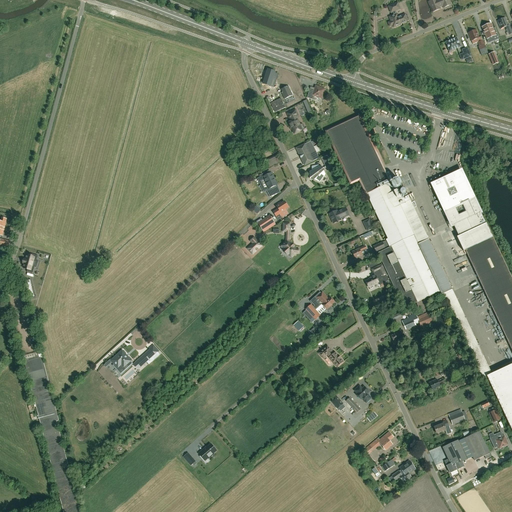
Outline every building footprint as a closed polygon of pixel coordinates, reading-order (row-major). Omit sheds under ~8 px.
[(442,6),(442,8),(451,4),(449,0),(436,0),(437,0),(436,0),(432,0),(428,2),(432,12),(440,9),(440,7),(442,6)] [(405,15),(398,17),(397,14),(396,11),(400,10),(398,3),(388,7),(391,13),(393,12),(394,16),(389,17),(391,22),(390,22),(392,26),(393,26),(393,28),(399,26),(399,25),(399,26),(399,25),(408,21),(405,15)] [(509,36),(511,34),(511,30),(510,25),(509,25),(505,17),(497,21),(500,29),(506,27),(506,29),(505,29),(507,33),(508,33),(509,36)] [(482,27),(487,41),(491,40),(492,42),(494,41),(493,36),(497,34),(499,38),(499,39),(495,29),(494,30),(493,29),(491,24),(482,27)] [(468,33),(471,41),(472,45),(478,43),(479,46),(484,44),(481,37),(479,38),(476,30),(468,33)] [(445,43),(449,52),(460,47),(456,38),(445,43)] [(462,50),(463,54),(460,55),(462,60),(471,57),(467,48),(462,50)] [(493,65),(498,63),(494,52),(489,55),(493,65)] [(273,81),(273,80),(274,80),(276,76),(274,76),(275,72),(268,70),(265,78),(266,78),(264,84),(268,85),(270,80),(273,81)] [(311,87),(307,98),(314,100),(315,96),(322,99),(325,89),(316,86),(315,88),(311,87)] [(284,100),(292,96),(288,87),(282,90),(283,93),(282,94),(284,100)] [(309,113),(313,111),(308,100),(304,102),(309,113)] [(294,134),(302,130),(297,119),(296,119),(295,117),(298,116),(295,110),(287,114),(290,120),(291,121),(288,123),(290,128),(291,127),(294,134)] [(433,185),(446,212),(450,221),(452,221),(457,232),(455,233),(456,236),(458,240),(462,247),(463,250),(465,249),(484,291),(511,349),(511,364),(492,374),(408,196),(404,187),(402,182),(401,182),(401,181),(400,181),(400,180),(399,180),(398,179),(397,179),(396,179),(395,179),(389,182),(388,180),(359,116),(327,131),(351,183),(360,179),(364,189),(388,238),(386,239),(390,247),(378,253),(392,282),(399,297),(402,303),(404,309),(407,308),(441,292),(442,295),(443,294),(458,325),(484,379),(487,377),(511,429),(511,278),(491,234),(484,219),(474,199),(461,172),(450,177),(449,176),(437,181),(437,183),(433,185)] [(304,166),(319,159),(310,142),(296,149),(304,166)] [(325,167),(331,163),(327,155),(321,158),(325,167)] [(280,156),(267,162),(270,168),(282,162),(280,156)] [(311,171),(309,172),(310,179),(312,178),(323,169),(324,168),(321,166),(320,167),(311,171)] [(323,169),(312,178),(313,179),(312,180),(313,181),(314,180),(320,182),(325,175),(323,171),(325,170),(324,170),(323,169)] [(266,183),(275,179),(272,173),(267,175),(266,173),(260,175),(262,180),(264,179),(266,183)] [(273,187),(278,185),(275,179),(266,183),(268,187),(266,188),(271,197),(277,194),(273,187)] [(278,204),(279,205),(277,206),(278,209),(273,212),(276,216),(285,210),(285,209),(288,207),(284,202),(281,204),(280,203),(278,204)] [(340,220),(349,216),(346,208),(337,212),(336,210),(329,214),(333,223),(340,220)] [(273,217),(261,225),(265,231),(277,223),(273,217)] [(367,230),(373,227),(369,219),(363,222),(367,230)] [(286,242),(281,247),(284,251),(284,252),(286,253),(287,253),(288,254),(289,253),(292,256),(296,252),(299,252),(299,249),(296,249),(289,242),(290,223),(283,223),(283,232),(286,232),(286,242)] [(249,240),(252,244),(248,249),(253,254),(262,246),(253,236),(249,240)] [(383,242),(373,246),(375,251),(385,247),(383,242)] [(365,246),(360,248),(352,252),(355,259),(363,255),(361,252),(367,250),(365,246)] [(24,264),(23,268),(28,269),(27,272),(33,273),(34,268),(35,267),(32,266),(34,261),(36,261),(38,256),(32,254),(31,257),(27,256),(25,260),(24,259),(24,260),(23,262),(23,263),(24,264)] [(378,283),(379,284),(389,280),(382,265),(372,269),(375,276),(370,278),(371,279),(366,281),(368,287),(378,283)] [(28,299),(35,297),(32,285),(25,287),(28,299)] [(332,305),(334,302),(330,297),(328,299),(322,293),(321,294),(320,292),(317,295),(315,297),(318,299),(312,304),(314,306),(313,307),(311,305),(306,310),(315,320),(320,316),(316,310),(322,305),(329,312),(332,309),(331,307),(332,306),(332,305)] [(402,321),(404,324),(406,329),(415,325),(420,323),(421,326),(433,321),(429,312),(417,317),(416,315),(402,321)] [(294,326),(299,331),(303,327),(298,322),(294,326)] [(405,338),(402,330),(394,333),(395,334),(391,336),(393,341),(393,342),(394,345),(399,343),(398,341),(405,338)] [(150,349),(141,357),(146,362),(159,351),(153,345),(149,348),(150,349)] [(329,358),(337,367),(343,362),(341,359),(338,356),(335,353),(334,354),(331,352),(332,351),(327,346),(319,353),(323,359),(327,355),(329,358)] [(131,361),(122,351),(111,361),(115,364),(113,365),(121,374),(132,363),(130,362),(131,361)] [(25,362),(24,362),(34,398),(34,400),(36,405),(36,407),(39,416),(39,419),(63,511),(80,511),(57,421),(59,421),(42,357),(39,358),(25,362)] [(440,387),(440,385),(445,383),(443,379),(438,381),(437,379),(429,383),(432,391),(440,387)] [(356,395),(358,396),(361,400),(362,399),(366,403),(371,398),(367,394),(369,392),(364,387),(362,389),(360,386),(356,390),(358,392),(356,395)] [(338,408),(343,404),(337,397),(332,401),(338,408)] [(350,398),(346,401),(357,413),(361,410),(350,398)] [(501,419),(497,410),(490,413),(494,422),(501,419)] [(465,420),(464,416),(462,413),(449,417),(452,425),(465,420)] [(438,424),(439,425),(434,427),(437,435),(447,431),(445,428),(450,426),(448,421),(444,423),(443,422),(438,424)] [(370,445),(373,449),(376,447),(375,446),(381,442),(381,443),(380,444),(385,451),(393,445),(390,441),(394,437),(389,431),(379,439),(378,438),(370,445)] [(462,440),(470,458),(472,457),(474,461),(485,456),(486,459),(491,457),(480,431),(462,440)] [(500,449),(509,445),(505,436),(498,439),(496,435),(490,438),(495,448),(499,447),(500,449)] [(204,448),(209,443),(206,440),(201,445),(204,448)] [(443,447),(448,460),(444,461),(450,474),(465,467),(462,462),(467,460),(470,458),(462,440),(458,441),(458,440),(443,447)] [(215,450),(216,448),(213,445),(212,446),(211,444),(208,447),(206,448),(205,448),(199,454),(201,456),(203,458),(202,459),(206,464),(209,461),(208,459),(214,454),(213,454),(216,451),(215,450)] [(195,462),(190,456),(186,460),(191,466),(192,464),(193,464),(195,462)] [(384,472),(395,465),(392,459),(381,467),(384,472)] [(411,476),(410,474),(416,469),(410,460),(400,467),(405,474),(403,475),(399,470),(393,475),(396,480),(403,476),(406,480),(411,476)] [(380,475),(375,468),(372,470),(377,477),(380,475)]
